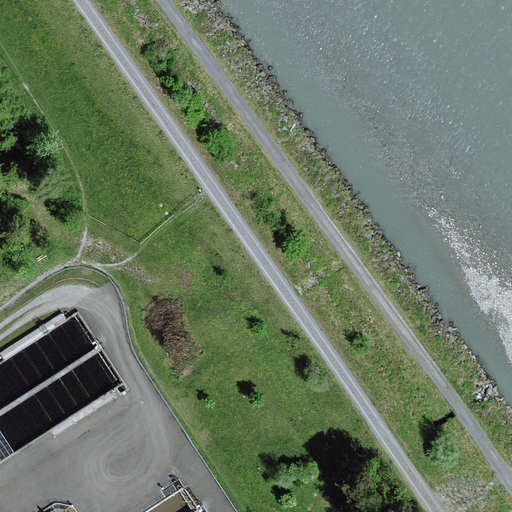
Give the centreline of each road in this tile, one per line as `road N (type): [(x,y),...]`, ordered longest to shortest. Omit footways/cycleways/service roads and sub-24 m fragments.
road 1 (track): [(79,0),(438,511)]
road 2 (track): [(511,480),(163,0)]
